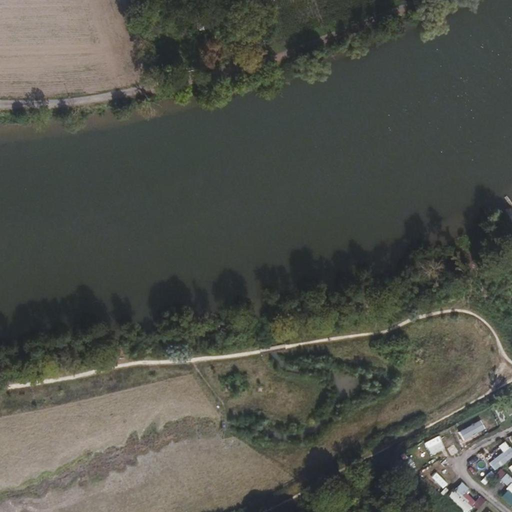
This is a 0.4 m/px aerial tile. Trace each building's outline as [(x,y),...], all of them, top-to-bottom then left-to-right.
[(257,39),(256,30),(237,34),(240,42),(257,39)] [(472,420),(456,425),(461,438),(471,435),(468,426),(473,425),(472,420)] [(439,437),(425,442),(431,456),(445,450),(439,437)] [(506,458),(511,454),(511,439),(500,446),(506,458)] [(434,467),(424,477),(438,490),(448,480),(434,467)] [(506,486),(511,479),(511,478),(507,474),(500,481),(506,486)] [(448,496),(464,511),(468,511),(473,506),(478,511),(486,502),(480,496),(475,501),(466,493),(470,490),(461,482),(448,496)] [(511,484),(510,484),(502,495),(511,501),(511,484)]
